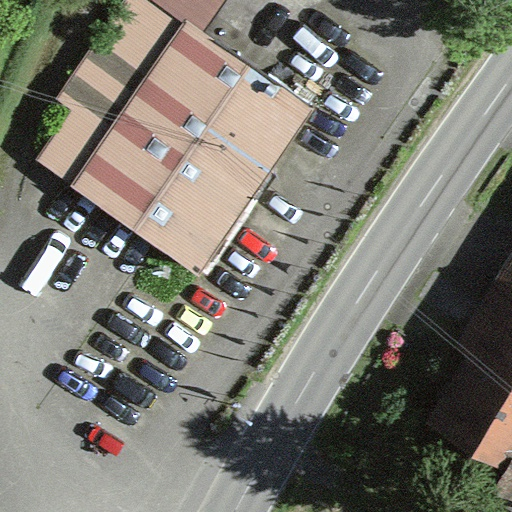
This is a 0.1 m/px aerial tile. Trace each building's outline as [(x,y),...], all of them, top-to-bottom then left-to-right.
[(36,154),(201,267),(315,101),(206,26),(169,0),(120,0),(59,89),(74,99),(36,154)] [(169,0),(206,26),(224,0),(169,0)] [(511,290),(474,352),(511,375),(511,290)] [(511,375),(474,352),(437,413),(511,454),(511,375)] [(511,456),(494,482),(511,493),(511,456)]
